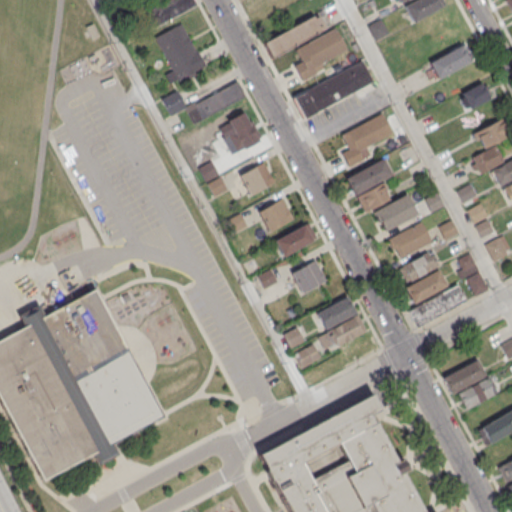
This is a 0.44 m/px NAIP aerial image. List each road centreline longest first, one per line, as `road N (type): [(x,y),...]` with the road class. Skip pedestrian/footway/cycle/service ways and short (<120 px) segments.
road 1 (residential): [(488,511),(214,0)]
road 2 (residential): [(511,294),(229,447),(216,444),(86,511)]
